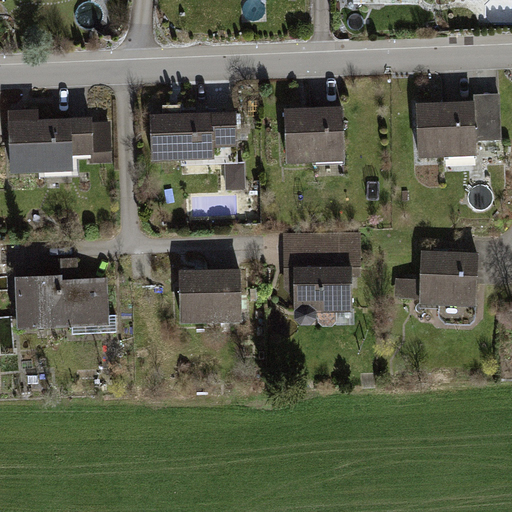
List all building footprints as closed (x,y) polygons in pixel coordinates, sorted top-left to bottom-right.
[(486,109),(424,110),(425,162),(487,161),(486,109)] [(352,114),(294,115),(295,170),(353,168),(352,114)] [(245,116),(156,119),(158,167),(223,164),(222,153),(247,152),(245,116)] [(48,117),(16,118),(17,180),(83,177),(83,159),(98,159),(98,169),(118,168),(115,130),(102,130),(99,123),(48,124),(48,117)] [(249,172),(230,172),(230,194),(249,194),(249,172)] [(367,237),(287,239),(289,298),(301,297),(302,316),(360,314),(359,284),(369,284),(367,237)] [(486,259),(430,259),(430,310),(486,310),(486,259)] [(250,275),(188,276),(188,327),(251,327),(250,275)] [(69,282),(21,284),(23,335),(114,331),(112,286),(69,288),(69,282)]
